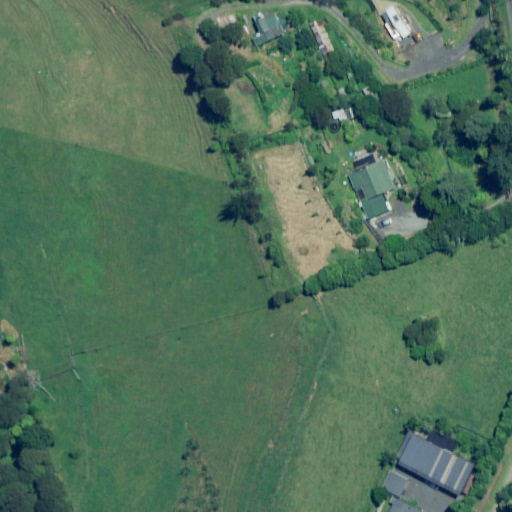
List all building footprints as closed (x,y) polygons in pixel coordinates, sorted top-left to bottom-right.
[(272,21),(269,14),(259,18),(269,44),(291,35),(284,16),(272,21)] [(327,21),(312,27),(327,66),(342,60),(327,21)] [(374,86),(365,90),(370,102),(379,99),(374,86)] [(400,192),(390,162),(350,175),(356,192),(364,189),(368,199),(362,201),(368,219),(391,212),(386,196),(400,192)] [(409,437),(397,462),(465,496),(478,471),(409,437)] [(411,482),(393,472),(383,489),(402,499),(411,482)] [(419,511),(399,501),(393,511),(419,511)]
